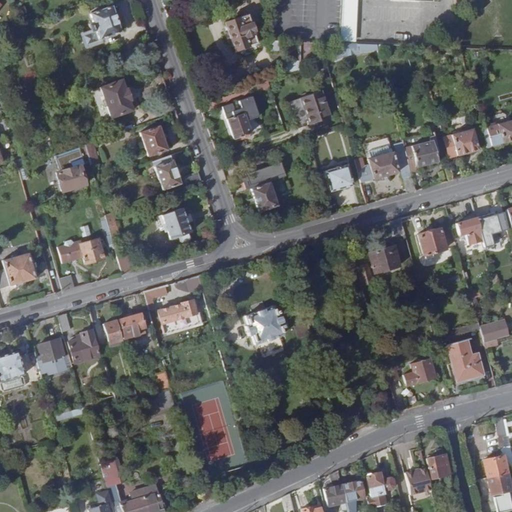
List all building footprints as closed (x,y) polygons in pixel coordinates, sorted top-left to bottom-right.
[(112,7),(90,14),(93,24),(90,25),(92,31),(81,34),(86,48),(100,43),(99,40),(121,33),(112,7)] [(224,24),(234,53),(257,44),(253,33),(255,33),(251,24),(249,24),(247,16),(224,24)] [(300,43),(292,42),(291,62),(284,61),(283,76),(299,70),(300,43)] [(299,70),(308,67),(309,43),(300,42),(300,43),(299,70)] [(359,45),(341,44),(341,55),(341,57),(361,53),(359,45)] [(123,80),(101,87),(112,118),(134,111),(130,101),(132,100),(128,89),(126,89),(123,80)] [(320,91),(300,98),(304,108),(308,107),(313,122),(329,117),(320,91)] [(221,97),(199,105),(202,113),(217,109),(216,106),(223,103),(221,97)] [(300,98),(291,101),(299,127),(313,122),(308,107),(304,108),(300,98)] [(243,114),(226,120),(234,140),(250,134),(243,114)] [(511,121),(482,130),(487,149),(511,140),(511,121)] [(159,127),(139,133),(148,158),(167,151),(159,127)] [(472,130),(443,138),(448,159),(477,151),(472,130)] [(388,136),(350,146),(360,183),(398,173),(394,157),(388,136)] [(422,141),(404,146),(411,174),(418,172),(418,168),(438,163),(435,154),(432,142),(431,139),(429,139),(430,142),(423,144),(422,141)] [(440,153),(436,140),(432,142),(435,154),(440,153)] [(85,145),(91,165),(98,162),(93,142),(85,145)] [(404,146),(403,143),(394,145),(408,194),(415,192),(411,174),(404,146)] [(78,148),(54,156),(60,172),(56,173),(62,192),(84,184),(79,166),(71,168),(69,161),(81,158),(78,148)] [(169,156),(152,162),(162,191),(180,185),(169,156)] [(259,213),(276,206),(268,183),(283,178),(277,163),(263,168),(245,174),(250,188),(253,187),(253,189),(250,190),(259,213)] [(346,166),(324,173),(330,192),(351,186),(346,166)] [(184,178),(187,187),(201,183),(197,173),(184,178)] [(325,202),(329,217),(338,214),(333,199),(325,202)] [(182,209),(162,216),(170,240),(179,237),(181,244),(190,241),(188,234),(190,234),(182,209)] [(105,216),(108,226),(111,238),(119,236),(113,213),(105,216)] [(495,213),(476,219),(479,231),(481,238),(500,232),(507,230),(503,213),(495,215),(495,213)] [(400,219),(388,222),(393,238),(404,235),(400,219)] [(479,231),(476,219),(456,225),(459,236),(466,234),(468,243),(481,239),(481,238),(479,231)] [(418,235),(423,256),(444,250),(439,229),(418,235)] [(351,245),(348,234),(323,241),(326,252),(351,245)] [(103,260),(97,240),(81,244),(79,237),(58,243),(62,259),(81,254),(84,266),(103,260)] [(374,274),(399,267),(393,246),(368,253),(374,274)] [(26,254),(0,261),(0,288),(34,279),(26,254)] [(116,257),(122,275),(131,273),(125,255),(116,257)] [(367,270),(359,272),(363,289),(371,287),(368,276),(367,270)] [(67,276),(71,290),(78,288),(86,286),(82,271),(74,274),(67,276)] [(58,278),(62,292),(71,290),(67,276),(58,278)] [(156,298),(165,296),(163,286),(141,291),(145,309),(158,307),(156,298)] [(160,324),(195,315),(191,301),(179,304),(180,306),(156,312),(160,324)] [(254,345),(282,335),(280,328),(282,328),(278,315),(275,316),(272,307),(243,317),(247,326),(244,327),(248,337),(250,336),(254,345)] [(69,330),(65,314),(57,316),(62,332),(69,330)] [(140,314),(117,320),(121,334),(128,332),(129,337),(145,333),(140,314)] [(121,344),(114,321),(102,324),(108,348),(121,344)] [(483,343),(495,340),(507,337),(503,321),(478,328),(479,330),(483,343)] [(67,342),(73,364),(97,357),(90,330),(78,333),(80,339),(67,342)] [(58,339),(38,345),(42,360),(37,361),(39,370),(40,373),(46,372),(47,374),(66,369),(65,367),(63,356),(58,339)] [(483,343),(485,349),(497,346),(495,340),(483,343)] [(463,341),(446,345),(456,383),(480,376),(475,356),(467,358),(463,341)] [(35,357),(34,353),(18,357),(16,351),(0,355),(0,381),(22,375),(39,370),(37,361),(35,357)] [(68,354),(63,356),(65,367),(71,365),(68,354)] [(166,355),(159,357),(163,367),(170,364),(166,355)] [(403,375),(406,385),(415,383),(435,378),(429,359),(410,365),(412,372),(403,375)] [(397,381),(394,368),(387,370),(390,383),(397,381)] [(155,390),(166,387),(162,372),(151,375),(155,390)] [(22,375),(0,381),(0,388),(1,392),(25,386),(22,375)] [(116,404),(137,398),(135,392),(121,396),(119,391),(112,392),(116,404)] [(167,392),(153,396),(158,412),(171,408),(167,392)] [(158,412),(153,396),(139,399),(144,415),(158,412)] [(85,413),(83,407),(60,414),(52,416),(54,422),(85,413)] [(507,442),(501,417),(493,419),(499,444),(507,442)] [(341,440),(364,426),(361,419),(339,432),(341,440)] [(41,427),(46,444),(59,440),(54,424),(41,427)] [(430,478),(447,474),(442,454),(436,456),(425,458),(430,478)] [(486,478),(506,473),(502,456),(482,461),(486,478)] [(162,511),(155,485),(140,489),(129,493),(131,501),(121,504),(116,485),(118,484),(111,461),(99,464),(112,510),(112,511),(162,511)] [(410,495),(431,490),(426,468),(405,474),(410,495)] [(338,471),(329,475),(331,487),(322,489),(326,506),(344,502),(341,485),(338,471)] [(378,473),(365,477),(368,489),(370,497),(366,498),(367,505),(368,509),(386,505),(385,501),(382,491),(394,488),(392,477),(380,480),(378,473)] [(510,491),(506,473),(486,478),(490,495),(510,491)] [(341,485),(344,502),(362,498),(359,481),(341,485)] [(72,487),(76,500),(85,497),(81,484),(72,487)] [(289,494),(281,498),(284,511),(285,511),(293,510),(289,494)]
